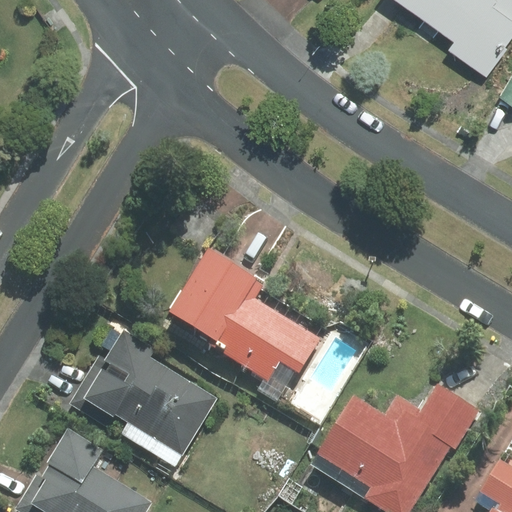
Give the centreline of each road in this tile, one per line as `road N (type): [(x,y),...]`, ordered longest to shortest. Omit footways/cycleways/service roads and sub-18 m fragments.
road 1 (tertiary): [(511,316),(295,181),(179,87)]
road 2 (tertiary): [(220,26),(353,129),(511,223)]
road 3 (residential): [(179,87),(0,356)]
road 4 (residential): [(0,245),(134,37)]
